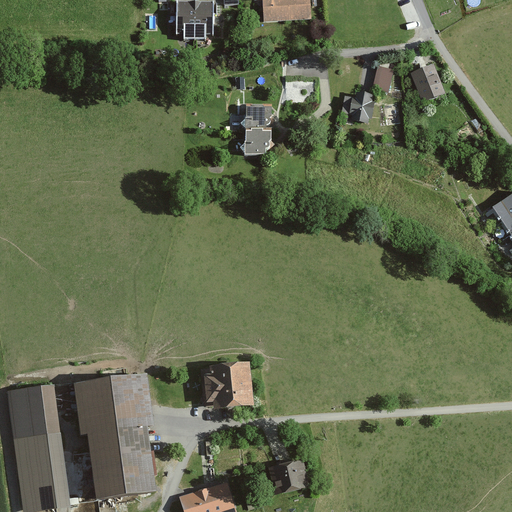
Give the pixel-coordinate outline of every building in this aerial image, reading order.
[(323,0),(253,0),(254,4),(261,3),(263,24),(311,21),(310,2),(324,2),(323,0)] [(212,5),(176,5),(176,39),(183,39),(183,43),(206,43),(206,38),(212,38),(212,5)] [(431,69),(410,79),(423,106),(444,97),(431,69)] [(391,73),(379,71),(375,90),(387,93),(391,73)] [(318,98),(314,80),(299,84),(304,102),(318,98)] [(371,104),(372,99),(354,96),(353,101),(344,99),(341,116),(352,118),(351,124),(368,127),(369,120),(372,121),(375,105),(371,104)] [(251,108),(245,108),(243,134),(245,134),(244,158),(265,159),(265,152),(269,152),(270,136),(264,135),(265,128),(269,128),(270,109),(261,108),(261,110),(251,109),(251,108)] [(511,197),(492,211),(511,241),(511,197)] [(248,366),(208,370),(208,378),(202,379),(204,406),(212,406),(213,413),(252,409),(248,366)] [(146,377),(72,388),(79,439),(84,438),(93,502),(154,494),(145,428),(153,427),(146,377)] [(60,511),(70,511),(53,388),(5,394),(21,511),(60,511)] [(301,463),(268,472),(275,499),(308,490),(301,463)] [(234,511),(226,485),(179,500),(182,511),(234,511)]
